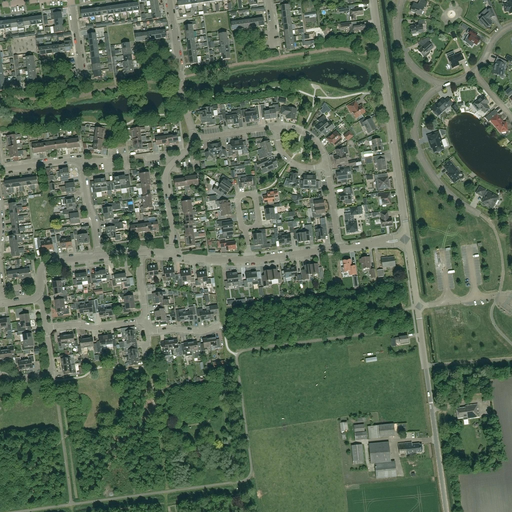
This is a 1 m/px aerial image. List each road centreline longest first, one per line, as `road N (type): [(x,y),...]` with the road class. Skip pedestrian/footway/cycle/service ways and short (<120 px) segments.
road 1 (tertiary): [(407,239),(373,0)]
road 2 (unclassified): [(446,511),(417,306)]
road 3 (residential): [(479,214),(438,184),(416,144),(419,107),(444,84)]
road 4 (residential): [(192,138),(169,0)]
